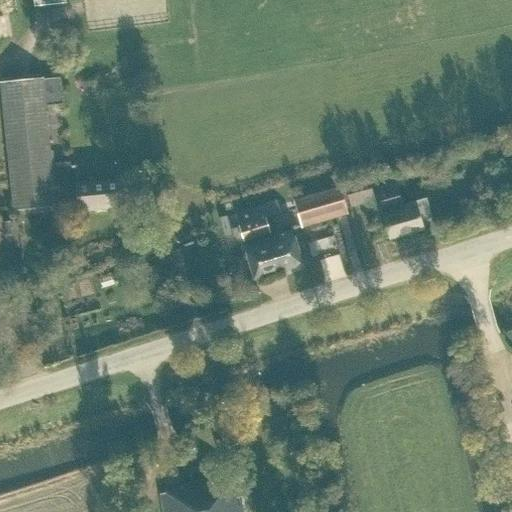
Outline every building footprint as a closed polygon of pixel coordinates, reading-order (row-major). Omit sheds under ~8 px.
[(50,168),(48,145),(44,105),(61,104),(59,78),(42,80),(0,83),(0,85),(13,210),(55,206),(54,205),(77,203),(78,211),(121,207),(118,180),(76,185),(74,165),(50,168)] [(497,155),(506,153),(504,142),(495,144),(497,155)] [(375,201),(368,178),(344,184),(350,208),(375,201)] [(406,205),(406,204),(401,206),(394,179),(374,185),(381,212),(389,240),(423,230),(420,220),(430,217),(425,199),(406,205)] [(340,188),(294,201),(302,228),(348,215),(340,188)] [(277,201),(234,214),(243,241),(269,233),(265,219),(280,214),(277,201)] [(253,280),(302,265),(294,240),(292,231),(243,245),(246,253),(245,253),(253,280)] [(327,272),(344,271),(343,254),(327,255),(327,272)] [(23,292),(21,268),(0,270),(0,285),(1,294),(23,292)] [(241,511),(236,478),(180,486),(181,491),(161,494),(163,511),(241,511)]
